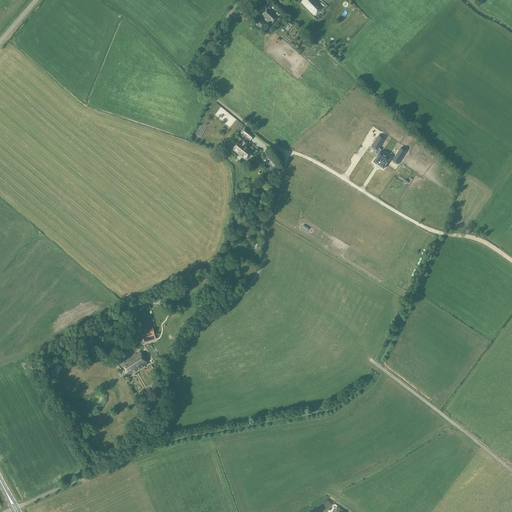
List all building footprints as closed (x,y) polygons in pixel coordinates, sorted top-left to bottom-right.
[(322,8),(314,0),(303,0),(301,2),(314,15),(322,8)] [(271,25),(278,17),(268,9),(262,16),(271,25)] [(265,23),(258,17),(253,23),(261,29),(265,23)] [(245,140),(247,142),(248,142),(249,140),(250,139),(251,141),(255,136),(245,128),(241,133),(240,135),(245,139),(245,140)] [(379,135),(371,147),(376,150),(375,153),(377,155),(373,162),(372,162),(373,163),(376,165),(379,167),(383,169),(389,160),(390,159),(389,159),(379,153),(379,152),(381,150),(378,148),(384,139),(379,135)] [(247,142),(245,140),(242,144),(239,142),(233,150),(246,160),(252,152),(244,146),(247,142)] [(401,148),(392,161),(398,165),(406,152),(401,148)] [(141,331),(140,331),(143,342),(152,340),(151,335),(154,335),(152,328),(147,329),(145,330),(141,331)] [(140,352),(121,364),(128,376),(147,364),(140,352)]
